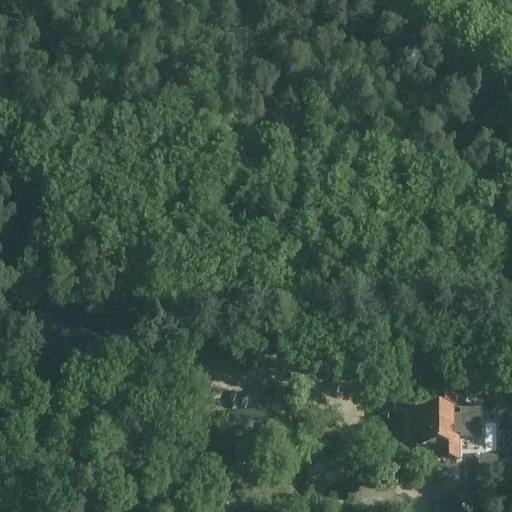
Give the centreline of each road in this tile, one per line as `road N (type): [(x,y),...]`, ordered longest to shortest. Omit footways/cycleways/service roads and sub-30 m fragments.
road 1 (secondary): [(0,343),(289,315),(511,306)]
road 2 (track): [(289,315),(298,359),(285,395),(296,511)]
road 3 (track): [(416,511),(309,378)]
